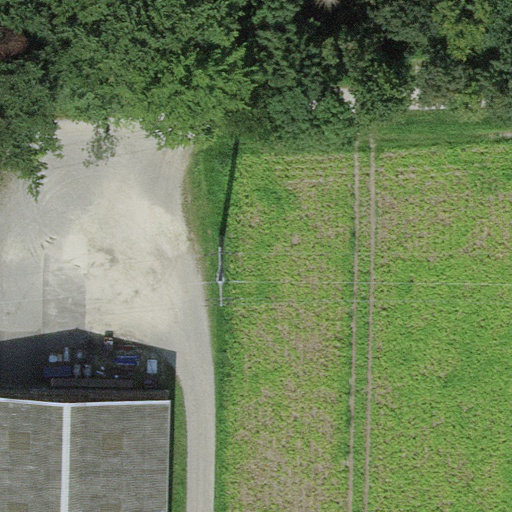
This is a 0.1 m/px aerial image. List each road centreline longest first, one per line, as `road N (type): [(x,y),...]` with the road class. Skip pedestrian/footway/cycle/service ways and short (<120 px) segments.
road 1 (track): [(0,112),(226,94),(511,86)]
road 2 (track): [(198,511),(200,386),(134,102)]
